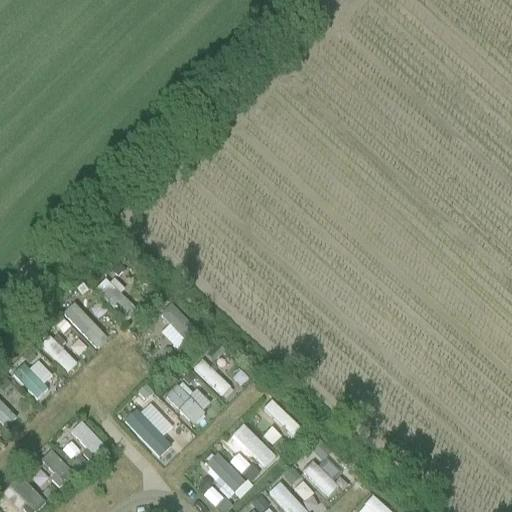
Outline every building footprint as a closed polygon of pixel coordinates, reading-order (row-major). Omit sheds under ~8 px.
[(118,266),(110,274),(117,281),(125,273),(118,266)] [(82,288),(75,292),(80,299),(87,294),(82,288)] [(175,310),(164,320),(171,328),(161,336),(177,354),(198,335),(175,310)] [(70,321),(97,352),(108,342),(81,311),(70,321)] [(63,324),(57,330),(62,336),(68,330),(63,324)] [(68,375),(77,365),(58,347),(48,357),(68,375)] [(216,348),(207,358),(213,363),(222,353),(216,348)] [(166,352),(162,355),(163,359),(166,362),(170,362),(173,359),(173,355),(170,352),(166,352)] [(28,354),(20,362),(27,369),(35,362),(28,354)] [(202,362),(192,372),(222,400),(231,390),(202,362)] [(44,386),(53,379),(41,366),(20,384),(37,404),(49,393),(44,386)] [(189,375),(183,382),(189,388),(195,381),(189,375)] [(3,380),(0,383),(0,393),(2,395),(10,388),(3,380)] [(188,429),(204,418),(181,386),(165,397),(188,429)] [(145,390),(139,396),(147,404),(153,398),(145,390)] [(273,402),(263,411),(290,441),(300,432),(273,402)] [(0,404),(0,425),(5,431),(16,420),(0,404)] [(97,460),(108,447),(80,425),(69,438),(97,460)] [(262,471),(275,458),(242,426),(229,439),(262,471)] [(280,441),(274,448),(280,454),(287,448),(280,441)] [(321,448),(314,455),(322,464),(330,456),(321,448)] [(62,490),(75,478),(53,454),(40,466),(62,490)] [(234,497),(246,485),(217,456),(204,469),(234,497)] [(80,461),(74,468),(81,475),(88,468),(80,461)] [(249,470),(242,478),(249,485),(257,478),(249,470)] [(291,470),(281,479),(290,489),(300,480),(291,470)] [(30,511),(38,511),(45,508),(23,479),(2,495),(14,511),(19,511),(27,507),(30,511)] [(283,511),(305,511),(280,485),(268,496),(283,511)] [(51,492),(44,498),(51,506),(58,500),(51,492)] [(387,511),(372,499),(360,511),(387,511)] [(260,500),(252,507),(256,511),(267,511),(269,511),(260,500)] [(224,501),(214,511),(215,511),(229,511),(232,509),(224,501)]
